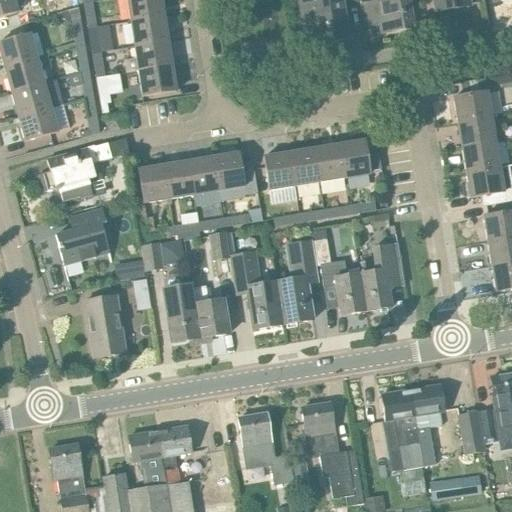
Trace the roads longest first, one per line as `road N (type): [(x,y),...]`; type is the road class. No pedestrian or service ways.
road 1 (unclassified): [(46,411),(452,346)]
road 2 (residential): [(452,346),(408,102),(390,95),(323,109)]
road 3 (residential): [(323,109),(319,82),(333,64),(511,34)]
road 4 (residential): [(46,411),(0,223)]
road 5 (residential): [(216,124),(197,0)]
